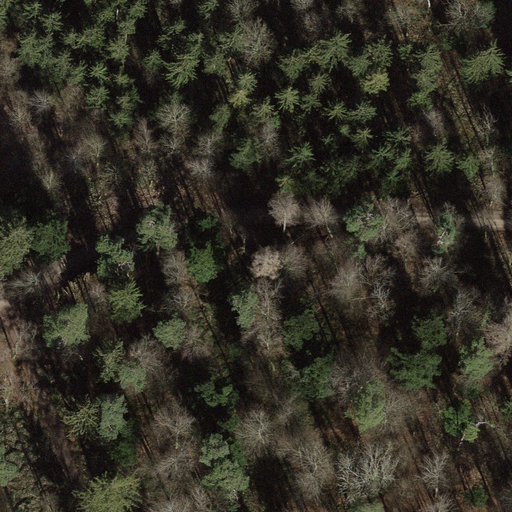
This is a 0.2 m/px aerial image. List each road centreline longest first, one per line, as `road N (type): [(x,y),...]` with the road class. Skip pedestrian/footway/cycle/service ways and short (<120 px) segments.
road 1 (track): [(0,295),(111,245),(220,215),(511,222)]
road 2 (track): [(0,280),(49,429),(88,511)]
